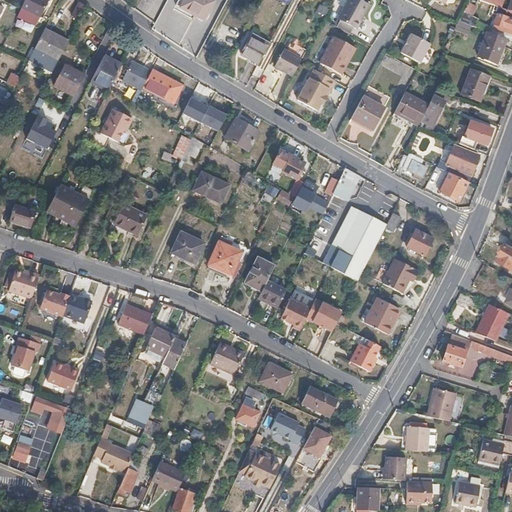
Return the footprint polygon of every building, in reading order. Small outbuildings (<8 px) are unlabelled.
[(49,0),(48,0),(26,0),(22,9),(41,18),(49,0)] [(204,20),(215,0),(184,0),(181,6),(204,20)] [(357,0),(348,0),(348,1),(369,12),(371,8),(357,0)] [(358,32),(369,12),(348,1),(337,21),(340,22),(337,28),(352,37),(356,30),(358,32)] [(87,6),(80,2),(74,15),(81,19),(87,6)] [(463,13),(457,23),(475,30),(479,19),(463,13)] [(511,14),(508,13),(505,20),(497,18),(493,27),(492,26),(491,31),(499,34),(500,32),(511,36),(511,14)] [(35,48),(59,61),(69,42),(44,29),(35,48)] [(432,42),(413,32),(411,34),(431,44),(432,42)] [(421,62),(431,44),(411,34),(402,52),(421,62)] [(497,67),(507,41),(487,34),(477,59),(497,67)] [(242,54),(259,64),(267,49),(250,40),(242,54)] [(344,66),(353,50),(334,40),(319,66),(342,79),(348,68),(344,66)] [(294,77),(301,63),(303,60),(286,50),(277,66),(294,77)] [(344,66),(348,68),(357,52),(353,50),(344,66)] [(121,65),(104,56),(90,82),(107,92),(121,65)] [(66,60),(55,81),(73,91),(85,71),(66,60)] [(142,88),(150,72),(131,63),(121,81),(141,91),(142,88)] [(181,86),(151,70),(150,72),(142,88),(173,103),(181,86)] [(331,91),(336,82),(315,70),(298,101),(318,111),(321,104),(324,106),(328,97),(326,96),(329,90),(331,91)] [(483,102),(493,78),(472,70),(462,94),(483,102)] [(418,82),(423,73),(418,71),(413,79),(418,82)] [(447,103),(450,97),(436,92),(422,121),(433,126),(445,102),(447,103)] [(394,114),(408,121),(419,99),(406,93),(394,114)] [(384,108),(363,97),(351,118),(373,129),(384,108)] [(112,112),(99,136),(116,145),(124,129),(126,131),(131,122),(112,112)] [(248,152),(257,136),(234,123),(225,139),(248,152)] [(472,124),(463,145),(472,149),(475,142),(486,146),(492,132),(472,124)] [(438,167),(448,172),(468,181),(479,156),(454,146),(447,164),(440,161),(438,167)] [(269,165),(297,179),(304,164),(277,149),(269,165)] [(422,165),(424,161),(410,154),(408,158),(404,156),(399,166),(414,173),(412,176),(420,179),(426,167),(422,165)] [(346,201),(358,175),(345,168),(333,194),(346,201)] [(459,202),(468,181),(448,172),(439,192),(459,202)] [(220,205),(229,186),(201,173),(193,192),(220,205)] [(76,199),(57,188),(51,198),(43,215),(73,230),(91,195),(81,189),(76,199)] [(292,207),(296,196),(279,189),(274,200),(292,207)] [(311,196),(299,190),(296,196),(292,207),(303,212),(306,206),(311,196)] [(311,196),(306,206),(323,214),(328,204),(311,196)] [(126,205),(118,222),(131,229),(130,232),(141,237),(151,217),(126,205)] [(377,218),(385,222),(390,214),(381,209),(377,218)] [(352,210),(334,245),(341,249),(341,250),(353,256),(344,273),(357,280),(378,241),(385,228),(386,225),(358,210),(357,213),(352,210)] [(401,217),(392,212),(386,225),(385,228),(393,232),(401,217)] [(425,253),(433,239),(416,230),(409,244),(425,253)] [(181,234),(171,252),(193,263),(202,244),(181,234)] [(233,277),(243,255),(220,244),(209,265),(233,277)] [(325,264),(331,267),(344,273),(353,256),(341,250),(341,249),(334,245),(325,264)] [(511,249),(508,247),(499,262),(511,270),(511,249)] [(262,290),(267,279),(275,265),(259,256),(246,282),(262,290)] [(399,259),(385,283),(404,293),(411,279),(415,281),(421,271),(399,259)] [(7,293),(30,301),(39,276),(29,273),(28,276),(14,270),(7,293)] [(267,279),(262,290),(259,297),(262,298),(261,300),(278,309),(287,289),(267,279)] [(363,286),(357,283),(347,301),(353,304),(363,286)] [(62,318),(69,297),(59,293),(58,296),(46,291),(39,311),(62,318)] [(84,302),(69,297),(62,318),(76,323),(85,300),(84,300),(84,302)] [(322,302),(315,298),(309,310),(306,318),(313,322),(322,302)] [(386,335),(399,310),(378,299),(365,323),(386,335)] [(83,326),(92,302),(85,300),(76,323),(83,326)] [(298,332),(306,318),(309,310),(289,300),(279,320),(292,326),(291,328),(298,332)] [(332,331),(336,324),(342,312),(322,302),(313,322),(332,331)] [(118,324),(143,335),(151,316),(126,304),(118,324)] [(496,343),(509,315),(490,305),(476,334),(496,343)] [(167,356),(176,338),(177,336),(157,328),(149,347),(167,356)] [(475,352),(511,367),(511,365),(511,358),(453,334),(442,361),(459,368),(468,347),(475,352)] [(19,336),(16,345),(18,346),(12,365),(29,370),(35,352),(37,353),(40,344),(19,336)] [(176,338),(167,356),(164,362),(176,368),(187,344),(176,338)] [(372,374),(385,349),(366,339),(353,364),(372,374)] [(230,350),(231,347),(221,342),(211,364),(235,375),(243,356),(230,350)] [(54,383),(61,365),(56,363),(49,381),(54,383)] [(269,363),(260,382),(283,393),(292,374),(269,363)] [(73,390),(81,370),(73,367),(72,369),(66,367),(61,365),(54,383),(73,390)] [(25,390),(34,393),(36,388),(27,384),(25,390)] [(255,399),(259,393),(247,387),(244,393),(255,399)] [(329,417),(336,401),(310,388),(302,404),(329,417)] [(442,405),(438,418),(461,424),(467,395),(448,390),(444,406),(442,405)] [(145,402),(157,408),(162,396),(150,391),(145,402)] [(70,410),(36,397),(31,411),(42,416),(44,409),(52,412),(46,428),(61,433),(70,410)] [(22,405),(2,398),(0,404),(0,418),(16,424),(22,405)] [(133,418),(147,425),(154,409),(140,402),(133,418)] [(252,427),(259,414),(243,406),(237,420),(252,427)] [(153,432),(158,434),(165,419),(154,414),(145,434),(151,437),(153,432)] [(305,430),(297,426),(298,424),(277,415),(269,431),(291,441),(290,443),(297,446),(305,430)] [(330,436),(314,427),(303,448),(318,457),(330,436)] [(409,427),(406,451),(428,453),(430,430),(409,427)] [(438,431),(430,430),(428,453),(435,454),(438,431)] [(119,467),(127,471),(128,469),(134,456),(111,445),(112,442),(100,437),(93,455),(103,459),(101,463),(109,467),(110,465),(118,469),(119,467)] [(502,455),(511,457),(511,443),(506,442),(505,446),(484,441),(479,462),(500,467),(502,455)] [(140,457),(146,460),(150,452),(144,449),(140,457)] [(277,467),(247,453),(237,475),(244,478),(243,481),(266,491),(277,467)] [(388,457),(386,480),(407,481),(408,459),(388,457)] [(177,490),(183,475),(184,473),(159,461),(151,480),(176,491),(177,490)] [(128,469),(127,471),(118,491),(122,493),(124,489),(129,492),(137,473),(128,469)] [(186,476),(183,475),(177,490),(178,490),(172,510),(178,511),(189,511),(194,495),(181,490),(186,476)] [(434,505),(435,483),(409,482),(408,506),(417,507),(418,504),(434,505)] [(461,482),(457,503),(476,507),(481,486),(461,482)] [(135,498),(142,501),(147,489),(140,486),(135,498)] [(378,510),(379,488),(358,487),(358,509),(378,510)]
